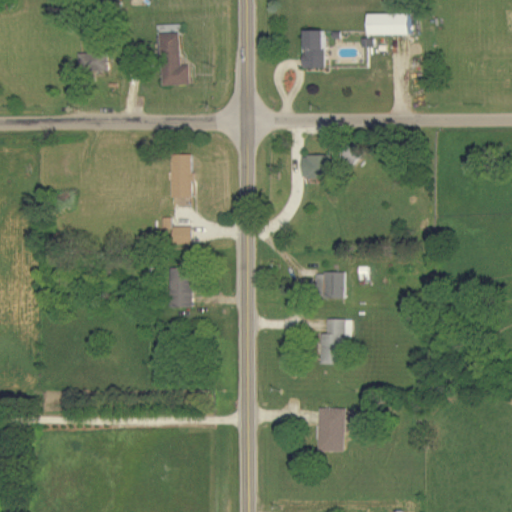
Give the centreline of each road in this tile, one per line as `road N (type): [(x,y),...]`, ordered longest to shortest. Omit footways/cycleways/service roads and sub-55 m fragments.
road 1 (residential): [(0,125),(511,119)]
road 2 (secondary): [(246,511),(245,0)]
